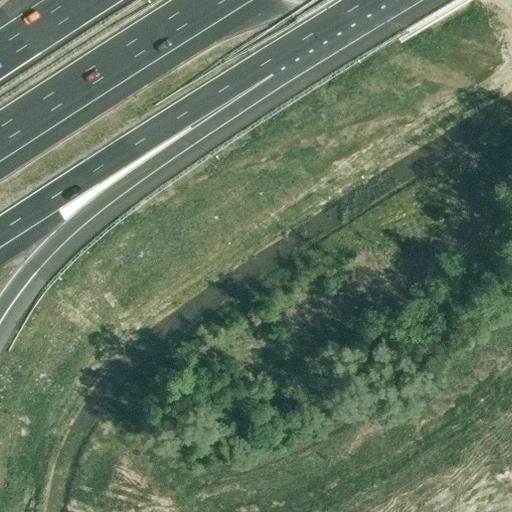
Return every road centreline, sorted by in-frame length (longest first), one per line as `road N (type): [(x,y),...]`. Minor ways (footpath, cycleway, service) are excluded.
road 1 (motorway): [(0,307),(75,220),(265,63)]
road 2 (motorway): [(0,232),(265,63)]
road 3 (motorway): [(0,135),(211,0)]
road 4 (motorway): [(265,63),(368,0)]
